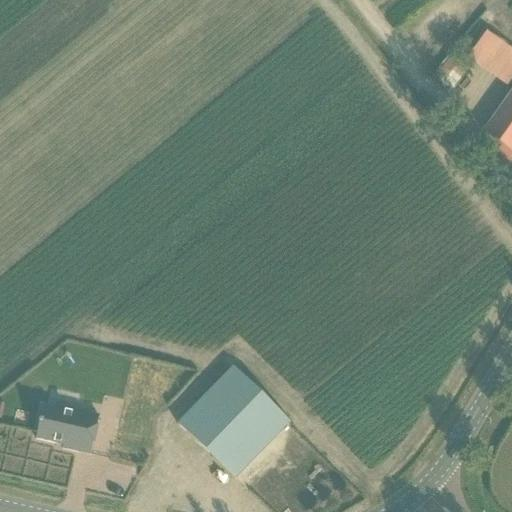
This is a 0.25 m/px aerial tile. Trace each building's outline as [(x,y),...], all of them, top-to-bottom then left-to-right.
[(511,51),(486,33),(467,60),(506,88),(511,80),(511,51)] [(511,95),(483,135),(511,155),(511,95)] [(233,368),(177,425),(234,481),(290,424),(233,368)] [(42,407),(34,438),(61,444),(61,447),(89,454),(97,417),(74,411),(73,414),(42,407)] [(279,485),(277,481),(253,495),(262,511),(325,511),(351,498),(328,458),(279,485)]
